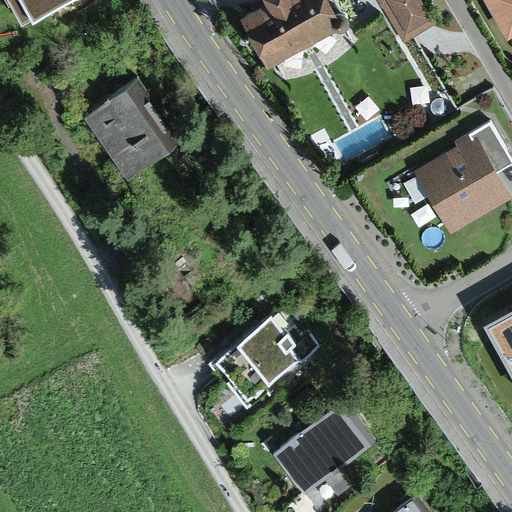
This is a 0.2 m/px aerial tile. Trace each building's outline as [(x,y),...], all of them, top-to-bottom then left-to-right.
[(16,0),(26,18),(59,0),(16,0)] [(252,0),(239,8),(271,63),(348,19),(337,0),(252,0)] [(436,21),(424,0),(378,0),(401,41),(436,21)] [(511,0),(486,0),(505,32),(511,28),(511,0)] [(185,138),(141,76),(84,116),(129,178),(185,138)] [(486,126),(415,170),(446,221),(494,191),(483,173),(506,158),(486,126)] [(326,345),(293,301),(216,359),(249,403),(326,345)] [(511,307),(475,331),(511,390),(511,307)] [(366,441),(335,401),(272,448),(303,489),(312,483),(327,503),(354,486),(337,462),(366,441)] [(423,511),(409,492),(381,511),(423,511)]
